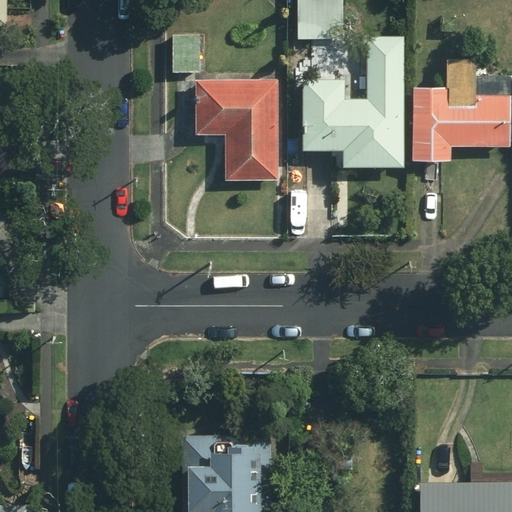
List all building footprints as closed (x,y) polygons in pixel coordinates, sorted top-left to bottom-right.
[(343,0),(296,0),(296,37),(343,38),(343,0)] [(205,31),(173,30),(172,67),(203,68),(205,31)] [(403,36),(364,36),(364,98),(342,98),(342,78),(298,78),(298,150),(341,150),(341,166),(403,166),(403,36)] [(195,135),(224,135),(224,181),(277,180),(277,79),(195,79),(195,135)] [(507,146),(508,97),(450,96),(450,88),(410,87),(409,160),(449,160),(449,145),(507,146)] [(268,511),(269,435),(179,434),(178,511),(268,511)] [(511,511),(511,481),(417,482),(416,511),(511,511)]
